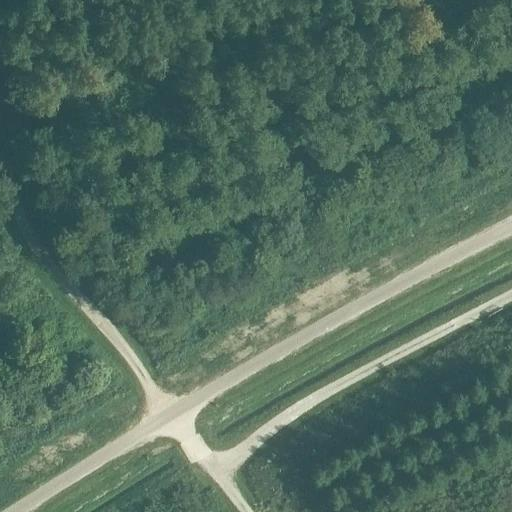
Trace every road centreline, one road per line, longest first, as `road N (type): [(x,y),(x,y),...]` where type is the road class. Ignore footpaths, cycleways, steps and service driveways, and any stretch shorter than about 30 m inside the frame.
road 1 (unclassified): [(16,511),(168,411),(511,232)]
road 2 (track): [(247,511),(125,344),(50,262),(0,88)]
